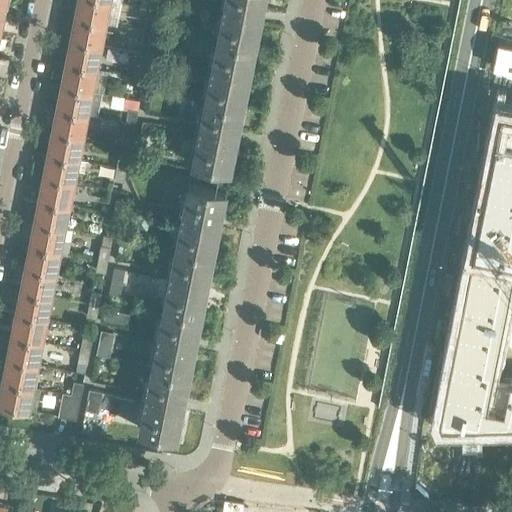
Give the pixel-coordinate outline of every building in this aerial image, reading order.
[(109,0),(79,0),(77,15),(106,21),(109,0)] [(142,0),(141,5),(156,8),(157,0),(142,0)] [(264,0),(227,0),(220,37),(255,44),(260,20),(258,18),(260,9),(263,7),(264,0)] [(106,21),(77,15),(72,38),(101,43),(106,21)] [(135,28),(144,30),(152,31),(154,19),(147,17),(145,24),(136,22),(135,28)] [(144,30),(141,42),(149,43),(152,31),(144,30)] [(220,37),(207,98),(243,105),(248,81),(246,79),(248,70),(250,68),(255,44),(220,37)] [(101,43),(72,38),(68,61),(96,66),(101,43)] [(68,61),(63,84),(92,89),(96,66),(68,61)] [(143,77),(145,65),(137,63),(135,76),(143,77)] [(135,76),(132,88),(141,89),(143,77),(135,76)] [(92,89),(63,84),(59,107),(87,112),(92,89)] [(236,131),(238,129),(243,105),(207,98),(195,160),(195,161),(196,161),(196,160),(222,165),(222,167),(230,168),(236,142),(234,139),(235,131),(236,131)] [(511,107),(502,105),(440,416),(442,420),(490,420),(490,421),(492,421),(492,420),(511,419),(511,107)] [(87,112),(59,107),(54,131),(83,136),(87,112)] [(134,123),(137,110),(128,109),(126,121),(134,123)] [(100,124),(110,126),(111,118),(99,116),(100,124)] [(126,121),(123,133),(132,135),(134,123),(126,121)] [(54,131),(49,153),(78,158),(83,136),(54,131)] [(49,153),(45,175),(73,180),(78,158),(49,153)] [(125,168),(127,156),(119,154),(117,167),(125,168)] [(117,167),(114,179),(122,180),(125,168),(117,167)] [(45,175),(41,198),(69,203),(73,180),(45,175)] [(191,182),(178,244),(214,251),(218,227),(217,224),(218,216),(219,216),(221,214),(226,188),(225,188),(217,187),(217,188),(192,183),(192,182),(191,182)] [(127,195),(120,194),(117,206),(124,207),(126,198),(127,195)] [(41,198),(36,221),(64,226),(72,228),(74,216),(67,214),(69,203),(41,198)] [(124,207),(131,209),(133,200),(126,198),(124,207)] [(112,216),(123,217),(124,207),(117,206),(114,206),(112,216)] [(110,226),(112,226),(121,227),(123,217),(112,216),(110,226)] [(36,221),(31,243),(60,249),(69,251),(71,241),(62,239),(64,226),(36,221)] [(60,249),(31,243),(27,266),(55,272),(60,249)] [(207,277),(209,275),(214,251),(178,244),(166,305),(202,312),(206,288),(205,286),(204,286),(206,277),(207,277)] [(99,257),(109,259),(111,246),(101,245),(99,257)] [(96,270),(106,271),(109,259),(99,257),(96,270)] [(27,266),(22,289),(51,294),(55,272),(27,266)] [(51,294),(22,289),(18,312),(46,317),(51,294)] [(100,305),(102,293),(92,290),(90,303),(100,305)] [(90,303),(87,315),(97,317),(100,305),(90,303)] [(166,305),(153,365),(189,372),(194,349),(193,346),(192,346),(194,337),(197,336),(202,312),(166,305)] [(131,314),(106,308),(104,320),(129,325),(131,314)] [(18,312),(13,335),(41,340),(46,317),(18,312)] [(102,328),(97,351),(109,354),(114,331),(102,328)] [(41,340),(13,335),(9,358),(37,363),(41,340)] [(80,349),(90,352),(92,338),(83,336),(80,349)] [(77,363),(87,365),(90,352),(80,349),(77,363)] [(9,358),(4,380),(32,386),(37,363),(9,358)] [(179,407),(181,398),(182,398),(185,396),(189,372),(153,365),(141,428),(142,428),(142,427),(168,432),(167,433),(176,435),(176,436),(177,436),(182,410),(180,407),(179,407)] [(32,386),(4,380),(0,400),(0,403),(28,409),(32,386)] [(70,393),(80,395),(83,382),(73,380),(70,393)] [(89,388),(85,407),(98,410),(102,391),(89,388)] [(64,391),(59,415),(76,418),(80,395),(70,393),(64,391)] [(21,496),(17,511),(30,511),(33,496),(21,494),(21,496)]
